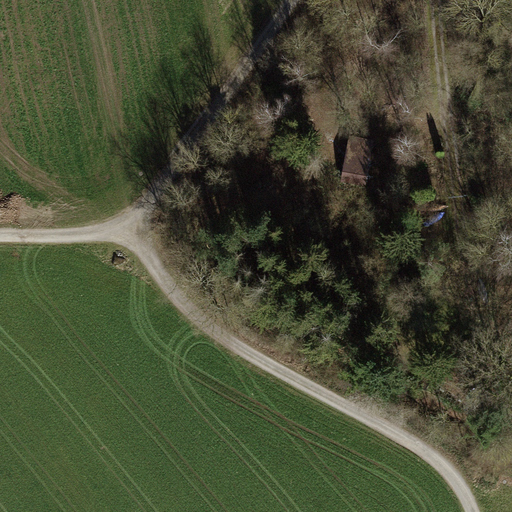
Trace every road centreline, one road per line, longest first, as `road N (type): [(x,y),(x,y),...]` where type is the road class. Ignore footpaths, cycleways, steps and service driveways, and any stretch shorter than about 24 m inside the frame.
road 1 (track): [(473,511),(439,456),(257,357),(176,300),(125,231)]
road 2 (track): [(290,0),(125,231)]
road 3 (track): [(452,200),(432,0)]
road 4 (track): [(125,231),(0,235)]
